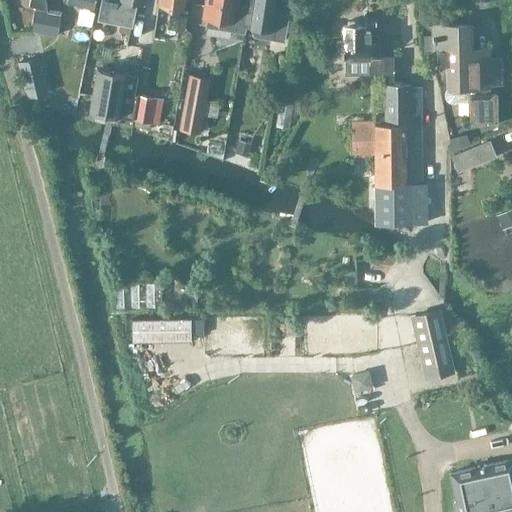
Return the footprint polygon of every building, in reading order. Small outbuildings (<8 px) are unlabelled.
[(30,0),(29,6),(47,9),(45,0),(30,0)] [(144,4),(144,0),(122,0),(118,23),(131,25),(136,2),(144,4)] [(167,25),(186,29),(190,10),(188,10),(188,11),(182,10),(183,0),(159,0),(159,5),(171,7),(167,25)] [(237,0),(205,0),(203,16),(233,21),(233,29),(244,31),(248,5),(237,4),(237,0)] [(248,0),(248,5),(245,24),(274,29),(273,39),(282,40),(287,14),(276,12),(278,0),(248,0)] [(35,11),(32,31),(57,35),(60,15),(35,11)] [(344,50),(344,57),(345,74),(384,73),(384,59),(384,56),(378,56),(378,36),(374,36),(374,27),(362,27),(362,24),(344,24),(344,36),(332,36),(332,51),(344,50)] [(445,91),(445,97),(447,100),(449,102),(453,103),(456,102),(459,101),(468,100),(469,125),(497,124),(496,94),(486,94),(486,85),(490,85),(502,82),(499,59),(489,59),(489,58),(469,59),(468,25),(434,25),(435,48),(432,48),(433,66),(448,66),(449,86),(445,91)] [(89,112),(133,119),(138,95),(134,94),(137,76),(126,74),(96,69),(89,112)] [(210,77),(190,73),(179,129),(200,132),(203,115),(206,99),(210,77)] [(427,223),(426,184),(422,184),(421,83),(384,83),(385,114),(374,115),(375,224),(411,223),(427,223)] [(138,95),(133,119),(151,122),(155,97),(138,95)] [(350,160),(374,160),(373,125),(349,125),(350,160)] [(489,141),(452,155),(458,170),(495,156),(489,141)] [(511,209),(497,215),(501,226),(511,221),(511,209)] [(439,309),(415,315),(429,376),(454,371),(439,309)] [(452,472),(450,472),(451,474),(457,501),(454,502),(456,511),(495,511),(499,511),(511,511),(511,458),(510,459),(510,460),(486,465),(477,467),(452,472)]
